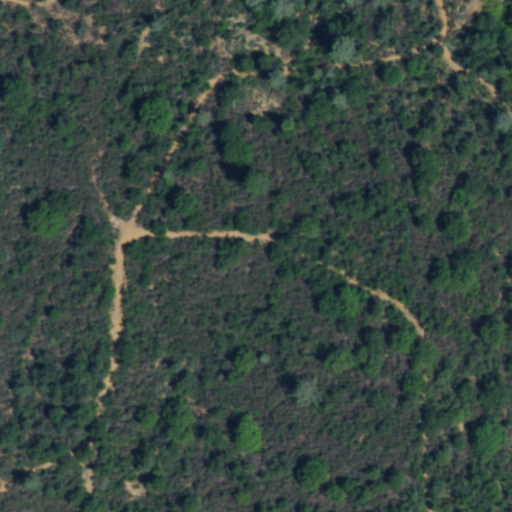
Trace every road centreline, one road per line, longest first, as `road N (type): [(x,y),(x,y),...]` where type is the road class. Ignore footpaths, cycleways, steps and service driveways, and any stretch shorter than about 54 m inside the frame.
road 1 (track): [(127,235),(283,239),(409,308),(430,339),(429,463),(437,511)]
road 2 (track): [(445,39),(408,56),(221,78),(127,235)]
road 3 (track): [(0,487),(88,434),(116,345),(127,235)]
